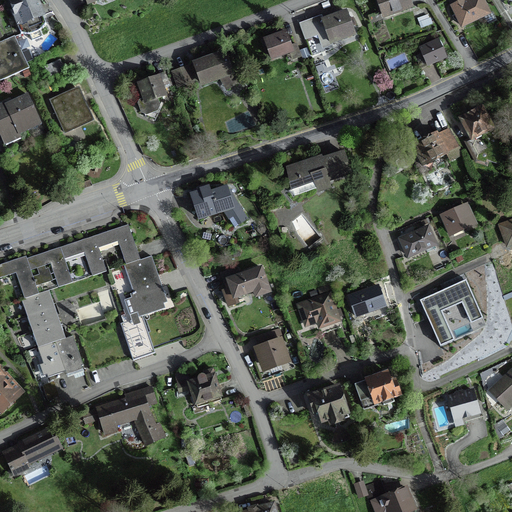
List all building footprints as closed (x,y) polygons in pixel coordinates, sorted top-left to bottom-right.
[(17,0),(10,3),(13,10),(10,11),(12,17),(12,16),(20,35),(29,36),(31,42),(42,37),(39,31),(45,25),(35,0),(17,0)] [(391,12),(392,14),(410,7),(407,0),(376,0),(382,15),(391,12)] [(463,2),(451,7),(461,27),(487,14),(480,0),(471,0),(463,4),(463,2)] [(349,20),(346,13),(322,22),(321,18),(312,21),(319,41),(327,38),(329,44),(354,35),(351,25),(354,24),(352,19),(349,20)] [(270,59),(291,51),(285,33),(263,41),(270,59)] [(4,52),(9,61),(0,64),(0,81),(28,69),(14,37),(0,43),(0,53),(0,54),(4,52)] [(422,55),(415,58),(420,69),(444,58),(437,42),(427,47),(426,46),(421,48),(422,50),(419,51),(422,55)] [(216,57),(216,58),(194,66),(201,84),(222,76),(229,87),(237,82),(231,73),(229,65),(228,66),(223,54),(216,57)] [(48,78),(64,71),(59,61),(44,68),(48,78)] [(177,88),(193,83),(187,67),(172,73),(177,88)] [(169,73),(165,74),(164,73),(157,75),(157,78),(138,85),(144,100),(139,102),(137,105),(141,113),(144,115),(157,110),(158,107),(156,100),(164,97),(162,91),(174,86),(169,73)] [(84,102),(79,105),(72,91),(49,101),(63,133),(92,120),(84,102)] [(0,136),(3,143),(40,125),(27,96),(26,96),(27,97),(0,108),(0,136)] [(481,109),(474,113),(473,112),(467,116),(460,120),(471,140),(473,139),(476,140),(475,143),(476,145),(475,147),(477,151),(488,155),(486,161),(498,165),(501,154),(505,155),(507,149),(502,141),(504,140),(502,136),(503,135),(498,126),(492,129),(481,109)] [(227,130),(219,132),(222,139),(229,137),(227,130)] [(446,156),(445,154),(458,148),(448,130),(436,136),(435,135),(415,146),(418,152),(415,153),(422,167),(427,165),(446,156)] [(349,176),(350,176),(344,154),(321,161),(320,159),(286,170),(290,189),(286,191),(292,198),(316,188),(317,191),(329,188),(327,180),(349,173),(349,176)] [(81,191),(91,187),(89,181),(79,185),(81,191)] [(226,188),(210,193),(208,188),(200,191),(200,193),(190,196),(198,219),(223,211),(229,219),(240,212),(230,197),(229,197),(226,188)] [(450,235),(473,225),(465,207),(442,217),(450,235)] [(511,222),(499,227),(507,247),(511,244),(511,222)] [(123,227),(89,239),(55,250),(26,260),(25,257),(19,259),(0,265),(0,292),(5,306),(21,301),(25,312),(31,329),(36,343),(40,357),(47,379),(82,366),(79,355),(72,337),(64,339),(48,292),(105,272),(104,269),(107,268),(108,271),(123,266),(133,294),(129,295),(130,299),(123,301),(128,315),(121,318),(123,324),(120,325),(126,343),(85,357),(90,371),(109,364),(131,357),(132,362),(154,354),(140,312),(167,303),(158,279),(151,257),(139,261),(127,226),(123,227)] [(435,245),(427,228),(400,240),(407,257),(435,245)] [(235,268),(220,273),(226,291),(230,290),(233,299),(253,291),(255,297),(269,293),(260,269),(238,277),(235,268)] [(442,346),(486,325),(465,279),(420,300),(442,346)] [(377,288),(348,298),(355,317),(384,306),(377,288)] [(329,295),(298,306),(303,320),(309,318),(311,324),(317,322),(319,328),(338,321),(329,295)] [(268,341),(266,334),(256,338),(258,344),(268,341)] [(285,361),(278,342),(257,349),(259,352),(255,354),(257,359),(261,358),(264,369),(285,361)] [(216,403),(221,401),(216,386),(217,386),(212,370),(202,373),(202,376),(198,377),(197,378),(197,380),(197,381),(189,384),(195,404),(193,405),(195,412),(217,406),(216,403)] [(500,396),(496,399),(506,410),(511,404),(511,371),(493,389),(500,396)] [(393,383),(391,379),(388,380),(385,373),(378,376),(379,377),(355,386),(363,410),(376,406),(375,403),(398,395),(393,383)] [(19,396),(20,392),(5,376),(2,376),(0,374),(0,408),(0,409),(3,411),(19,396)] [(483,415),(474,387),(446,395),(455,427),(466,424),(465,421),(483,415)] [(147,407),(156,404),(151,388),(141,391),(142,395),(96,409),(104,434),(115,430),(114,425),(134,419),(145,445),(163,438),(157,425),(154,427),(151,420),(147,407)] [(330,424),(348,418),(337,388),(309,398),(314,412),(318,411),(322,422),(329,419),(330,424)] [(503,435),(510,430),(504,424),(498,429),(503,435)] [(368,427),(361,432),(366,439),(373,438),(368,427)] [(59,445),(52,429),(17,446),(19,449),(5,457),(3,454),(2,454),(13,476),(29,468),(25,461),(59,445)] [(413,511),(405,490),(385,498),(379,482),(363,488),(362,483),(355,486),(359,498),(366,495),(369,504),(373,503),(376,511),(401,511),(403,511),(413,511)]
